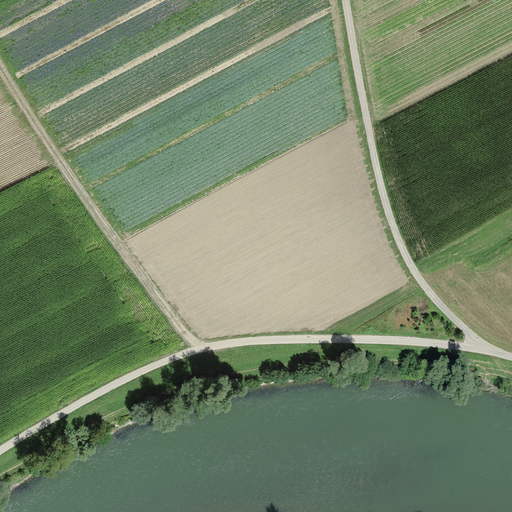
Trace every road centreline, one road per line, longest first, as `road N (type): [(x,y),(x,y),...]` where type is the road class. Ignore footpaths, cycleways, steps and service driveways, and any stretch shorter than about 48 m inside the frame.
road 1 (track): [(511,357),(402,338),(234,342),(102,388),(0,451)]
road 2 (track): [(486,349),(443,307),(402,248),(376,165),(345,0)]
road 3 (track): [(198,351),(0,74)]
